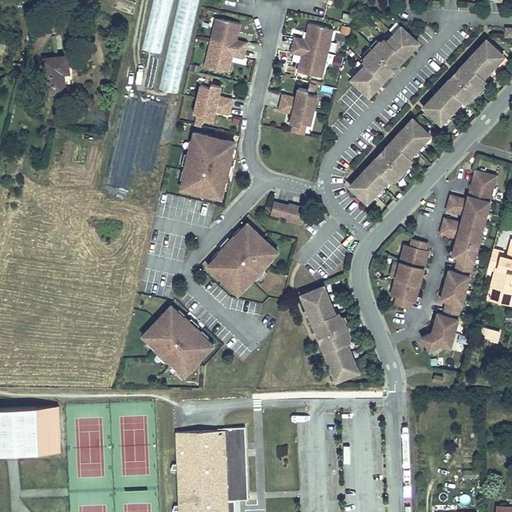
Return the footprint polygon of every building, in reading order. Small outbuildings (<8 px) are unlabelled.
[(160,53),(172,0),(152,0),(141,49),(160,53)] [(179,93),(197,0),(177,0),(160,89),(179,93)] [(213,28),(210,41),(244,49),(246,42),(233,39),(233,36),(234,32),(237,33),(239,23),(220,19),(218,30),(213,28)] [(327,27),(308,22),(306,32),(309,33),(308,37),(307,40),(294,37),(292,44),(326,52),(329,39),(325,38),(327,27)] [(352,76),(370,93),(389,72),(378,62),(387,54),(397,64),(418,42),(401,25),(394,33),(387,40),(385,38),(382,41),(375,48),(368,55),(364,60),(366,62),(359,69),(352,76)] [(450,77),(424,104),(441,121),(448,113),(455,106),(462,99),(464,101),(468,97),(475,89),(481,83),(485,79),(482,77),(489,69),(496,62),(503,55),(486,39),(458,68),(469,78),(461,87),(450,77)] [(244,49),(210,41),(207,55),(211,56),(209,67),(228,72),(230,62),(227,61),(228,57),(229,54),(242,58),(244,49)] [(326,52),(292,44),(290,52),(303,55),(303,58),(302,62),(299,61),(297,71),(316,75),(318,65),(323,66),(326,52)] [(378,62),(389,72),(397,64),(387,54),(378,62)] [(334,55),(333,66),(341,67),(342,56),(334,55)] [(69,59),(46,61),(48,99),(67,97),(65,79),(71,78),(69,59)] [(458,68),(450,77),(461,87),(469,78),(458,68)] [(212,75),(206,74),(204,84),(210,85),(211,82),(212,75)] [(221,84),(211,82),(210,85),(204,84),(200,83),(197,98),(230,105),(231,98),(218,94),(219,91),(221,84)] [(315,83),(309,82),(308,89),(307,92),(313,94),(315,83)] [(307,92),(308,89),(298,87),(296,93),(295,97),(282,94),(280,101),(313,109),(316,95),(313,94),(307,92)] [(230,105),(197,98),(194,112),(197,113),(203,114),(202,118),(212,120),(214,113),(215,110),(228,113),(230,105)] [(313,109),(280,101),(278,109),(292,112),(291,116),(289,122),(299,125),(300,122),(306,123),(309,124),(313,110),(313,109)] [(203,114),(197,113),(195,123),(201,125),(202,118),(203,114)] [(376,156),(351,183),(368,200),(375,192),(382,185),(388,178),(391,180),(395,176),(401,168),(407,162),(411,158),(409,156),(416,149),(423,141),(429,134),(412,118),(385,147),(395,157),(387,166),(376,156)] [(299,125),(297,132),(304,133),(306,123),(300,122),(299,125)] [(234,140),(193,131),(191,140),(193,143),(191,149),(189,148),(188,148),(183,170),(184,170),(186,171),(185,177),(182,179),(180,188),(221,197),(223,188),(221,185),(222,179),(225,180),(226,180),(231,158),(230,158),(227,157),(229,151),(232,149),(234,140)] [(385,147),(376,156),(387,166),(395,157),(385,147)] [(497,174),(476,168),(469,193),(468,193),(467,198),(451,193),(446,208),(463,213),(461,221),(444,216),(440,231),(457,236),(456,240),(452,254),(459,255),(455,269),(448,268),(445,280),(441,297),(447,298),(443,312),(437,311),(431,332),(428,331),(421,335),(429,348),(440,342),(450,345),(477,246),(490,199),(497,174)] [(285,215),(287,205),(276,202),(273,212),(285,215)] [(284,217),(299,221),(303,206),(288,203),(287,205),(285,215),(284,217)] [(213,257),(207,264),(237,292),(243,285),(243,282),(248,278),(249,279),(250,280),(266,264),(265,263),(263,261),(267,257),(271,256),(277,250),(247,221),(240,228),(240,231),(236,236),(234,234),(233,233),(218,250),(219,251),(221,252),(216,257),(213,257)] [(427,241),(413,237),(411,245),(404,243),(400,260),(398,267),(393,266),(391,275),(396,276),(391,293),(397,295),(395,302),(410,306),(412,298),(415,299),(422,273),(424,267),(429,249),(425,248),(427,241)] [(511,241),(509,252),(508,256),(502,255),(503,251),(494,248),(493,249),(489,265),(496,267),(491,287),(509,292),(511,283),(511,281),(511,280),(511,241)] [(511,301),(511,298),(511,280),(511,281),(511,283),(509,292),(491,287),(489,294),(511,301)] [(321,288),(300,298),(317,335),(330,328),(335,339),(322,346),(338,380),(360,370),(355,361),(351,352),(347,343),(350,341),(347,336),(343,327),(339,319),(337,314),(334,315),(330,306),(326,297),(321,288)] [(170,303),(142,334),(149,340),(152,340),(157,344),(155,346),(154,347),(171,362),(172,361),(173,360),(178,364),(178,367),(185,373),(213,343),(206,336),(203,337),(198,332),(200,331),(201,330),(184,315),(183,315),(182,317),(177,313),(177,310),(170,303)] [(330,328),(317,335),(322,346),(335,339),(330,328)] [(482,330),(479,337),(499,342),(500,335),(482,330)] [(442,384),(444,377),(436,375),(434,381),(442,384)] [(0,454),(61,451),(59,405),(0,407),(0,454)] [(181,511),(236,511),(236,506),(236,501),(250,500),(248,426),(222,426),(222,429),(215,429),(180,430),(181,461),(174,461),(174,467),(181,467),(182,503),(175,503),(175,510),(182,510),(181,511)]
